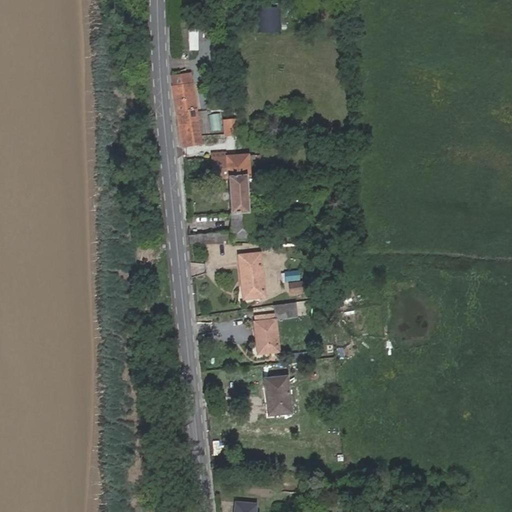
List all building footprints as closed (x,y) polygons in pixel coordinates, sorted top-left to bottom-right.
[(280,8),(259,8),(259,32),(280,32),(280,8)] [(187,50),(197,50),(197,30),(187,30),(187,50)] [(173,76),(176,114),(182,148),(201,144),(190,74),(173,76)] [(218,113),(206,116),(209,132),(222,129),(218,113)] [(236,119),(225,120),(226,133),(238,132),(236,119)] [(245,177),(248,177),(246,156),(226,157),(213,158),(213,168),(219,167),(220,179),(228,178),(245,177)] [(190,244),(233,244),(233,239),(253,237),(252,211),(248,211),(245,177),(228,178),(232,225),(189,229),(190,244)] [(260,251),(237,255),(243,301),(266,297),(260,251)] [(304,281),(288,284),(289,295),(305,292),(304,281)] [(275,315),(252,317),(257,354),(280,352),(275,315)] [(311,350),(290,352),(291,363),(312,361),(311,350)] [(286,363),(269,365),(270,378),(287,376),(286,363)] [(287,376),(270,378),(264,379),(267,416),(292,413),(287,376)] [(255,511),(256,505),(235,503),(234,511),(255,511)]
